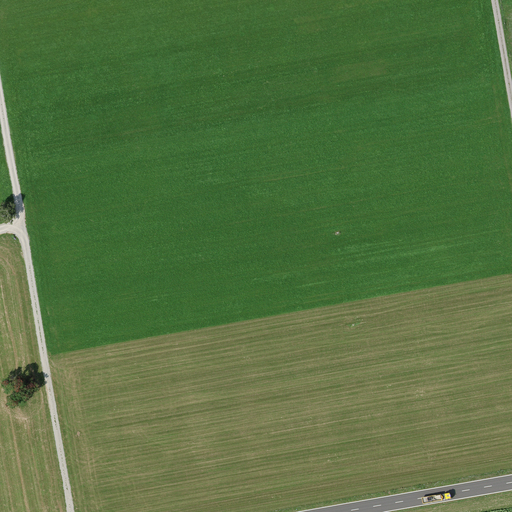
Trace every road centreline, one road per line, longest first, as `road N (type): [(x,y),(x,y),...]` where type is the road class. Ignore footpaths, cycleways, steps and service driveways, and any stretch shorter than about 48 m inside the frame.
road 1 (track): [(0,93),(71,511)]
road 2 (primary): [(351,511),(511,484)]
